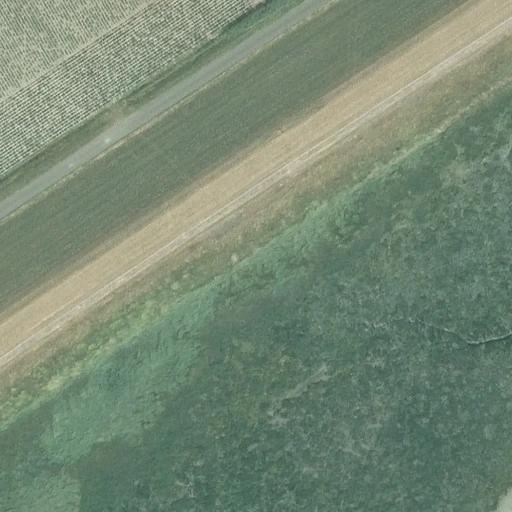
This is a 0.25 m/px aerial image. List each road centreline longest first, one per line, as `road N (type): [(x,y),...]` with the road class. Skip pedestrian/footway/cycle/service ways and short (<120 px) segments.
road 1 (track): [(511,27),(0,366)]
road 2 (unclassified): [(0,214),(324,0)]
